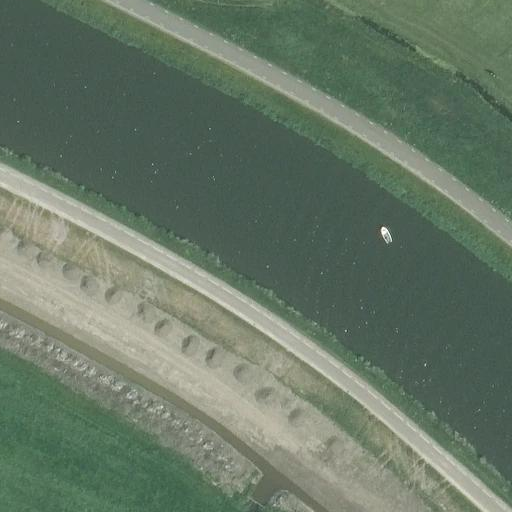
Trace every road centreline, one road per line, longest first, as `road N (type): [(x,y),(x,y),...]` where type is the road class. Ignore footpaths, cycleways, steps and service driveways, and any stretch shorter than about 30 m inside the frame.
road 1 (tertiary): [(492,511),(354,389),(208,286),(0,176)]
road 2 (tertiary): [(511,235),(327,106),(123,0)]
